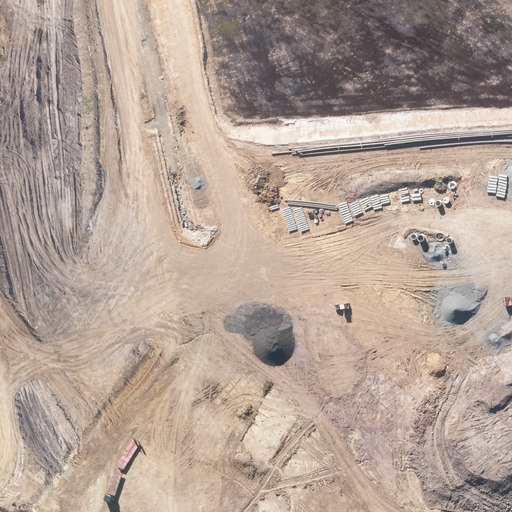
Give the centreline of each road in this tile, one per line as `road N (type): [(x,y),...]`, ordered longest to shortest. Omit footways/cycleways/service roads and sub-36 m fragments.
road 1 (tertiary): [(254,199),(372,174),(511,173)]
road 2 (unknown): [(221,268),(310,511)]
road 3 (unclassified): [(0,321),(160,247)]
road 4 (tertiary): [(148,0),(180,170)]
road 5 (tertiary): [(254,199),(258,216),(248,248),(221,268),(187,268),(160,247)]
